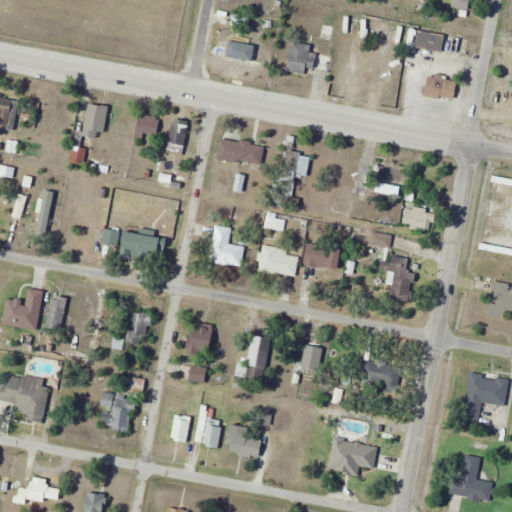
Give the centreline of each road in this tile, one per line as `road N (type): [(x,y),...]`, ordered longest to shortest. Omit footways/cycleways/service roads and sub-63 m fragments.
road 1 (residential): [(511,352),(0,256)]
road 2 (tertiary): [(472,144),(0,54)]
road 3 (residential): [(134,511),(212,94)]
road 4 (residential): [(394,511),(0,439)]
road 5 (tertiary): [(400,511),(472,144)]
road 6 (residential): [(472,144),(497,0)]
